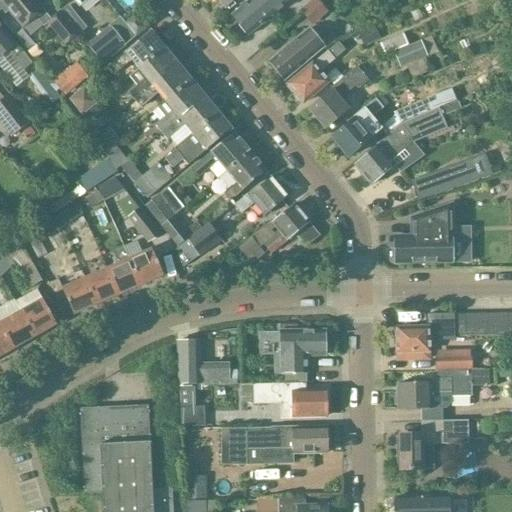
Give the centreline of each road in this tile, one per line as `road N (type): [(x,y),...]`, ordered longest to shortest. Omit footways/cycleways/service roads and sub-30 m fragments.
road 1 (residential): [(0,412),(148,320),(227,300),(357,288)]
road 2 (residential): [(357,288),(356,224),(181,0)]
road 3 (residential): [(363,511),(357,288)]
road 4 (residential): [(357,288),(511,284)]
